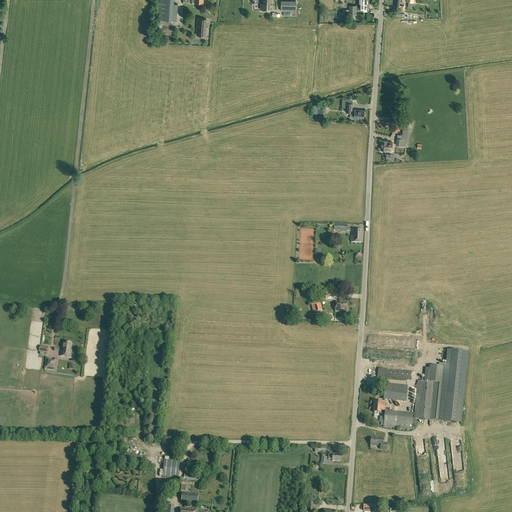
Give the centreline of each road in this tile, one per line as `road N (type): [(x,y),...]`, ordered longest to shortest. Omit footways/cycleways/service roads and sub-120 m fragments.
road 1 (unclassified): [(348,511),(381,0)]
road 2 (track): [(51,350),(93,0)]
